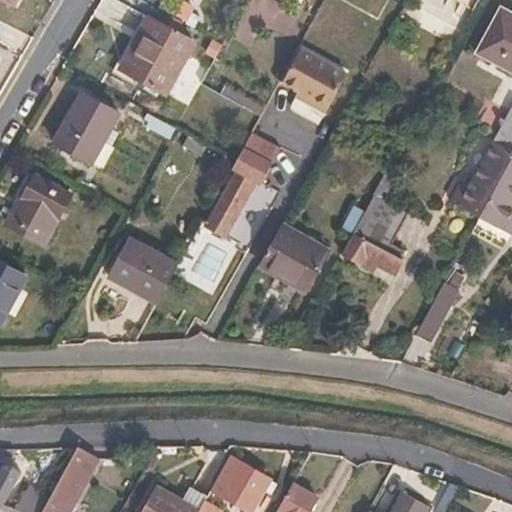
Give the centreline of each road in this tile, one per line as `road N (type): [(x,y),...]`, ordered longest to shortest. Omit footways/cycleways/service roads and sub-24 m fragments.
road 1 (residential): [(511,410),(440,385),(328,364),(209,353),(0,358)]
road 2 (residential): [(0,439),(308,438),(511,489)]
road 3 (tertiary): [(79,0),(0,132)]
